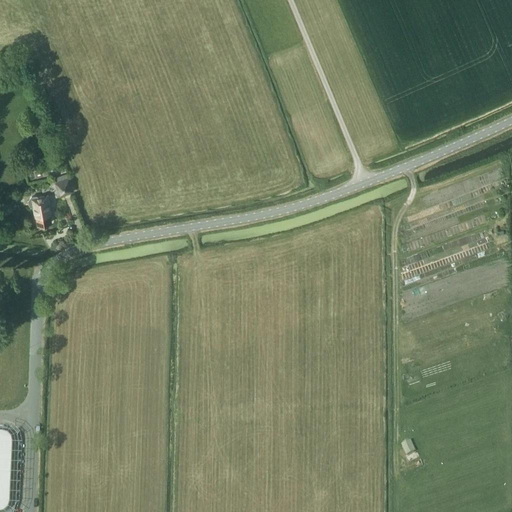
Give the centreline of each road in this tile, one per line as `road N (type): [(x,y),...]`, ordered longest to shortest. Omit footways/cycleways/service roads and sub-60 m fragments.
road 1 (unclassified): [(32,414),(40,283),(53,260),(72,249),(299,207),(511,120)]
road 2 (track): [(365,183),(289,0)]
